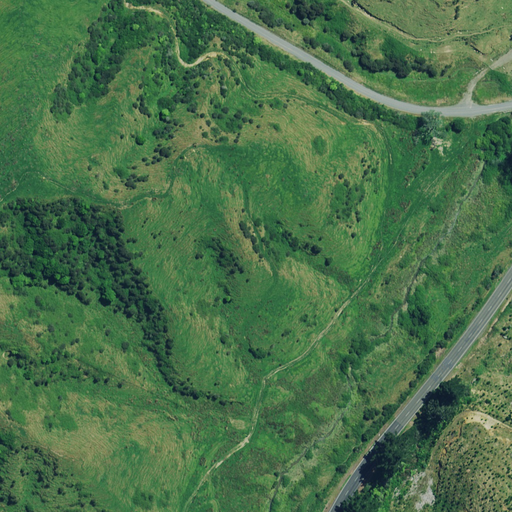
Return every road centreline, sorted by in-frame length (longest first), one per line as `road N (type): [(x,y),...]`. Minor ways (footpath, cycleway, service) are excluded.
road 1 (unclassified): [(205,0),(377,96),(474,113),(511,106)]
road 2 (primary): [(339,511),(511,277)]
